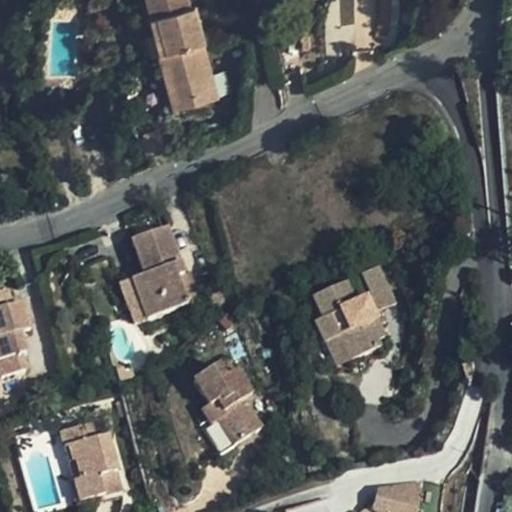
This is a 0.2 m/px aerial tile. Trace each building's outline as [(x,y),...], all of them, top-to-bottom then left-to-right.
[(166,50),(204,41),(196,6),(190,6),(188,0),(149,0),(156,32),(160,51),(166,50)] [(369,45),(369,32),(355,33),(354,0),(328,0),(330,46),(369,45)] [(148,54),(159,52),(160,51),(156,32),(143,35),(148,54)] [(166,50),(179,106),(216,97),(204,41),(166,50)] [(171,107),(179,106),(166,50),(160,51),(159,52),(171,107)] [(152,154),(167,148),(157,124),(143,129),(152,154)] [(147,318),(188,303),(176,276),(184,273),(166,228),(132,240),(145,275),(133,279),(147,318)] [(325,319),(334,340),(341,336),(349,350),(364,343),(370,355),(388,348),(385,341),(394,337),(384,314),(408,305),(392,266),(373,273),(382,295),(372,300),(362,278),(324,295),(333,315),(325,319)] [(17,324),(29,320),(24,304),(11,306),(7,290),(0,292),(0,373),(23,369),(19,353),(25,352),(20,334),(17,324)] [(31,331),(29,320),(17,324),(20,334),(31,331)] [(341,336),(334,340),(345,365),(370,355),(364,343),(349,350),(341,336)] [(221,382),(214,370),(190,385),(206,410),(200,414),(210,429),(217,424),(231,448),(260,429),(241,402),(249,397),(233,373),(221,382)] [(114,470),(108,449),(100,452),(95,438),(99,436),(96,422),(57,432),(75,502),(99,496),(94,475),(114,470)] [(100,452),(108,449),(105,436),(99,436),(95,438),(100,452)] [(378,511),(422,511),(429,480),(377,491),(374,509),(378,511)]
